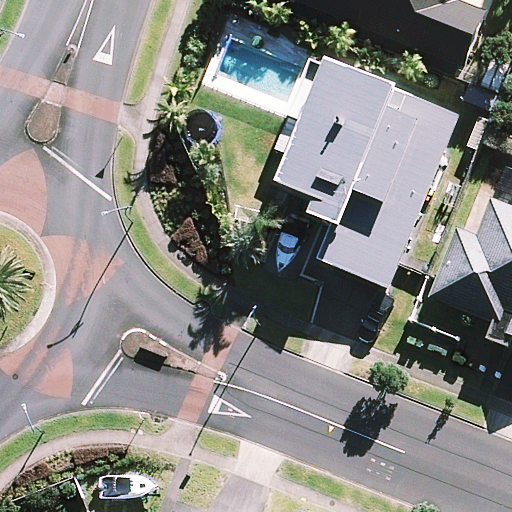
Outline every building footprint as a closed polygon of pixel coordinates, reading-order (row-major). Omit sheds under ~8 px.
[(284,0),(469,72),(491,16),(460,4),(461,0),(284,0)] [(511,79),(511,72),(495,65),(483,91),(472,86),(464,104),(495,117),(511,79)] [(462,121),(332,68),(282,193),(321,209),(315,223),(336,232),(322,265),(392,293),(462,121)] [(216,113),(178,128),(189,157),(227,142),(216,113)] [(481,241),(460,233),(432,304),(495,328),(490,343),(511,351),(511,208),(496,202),(481,241)]
